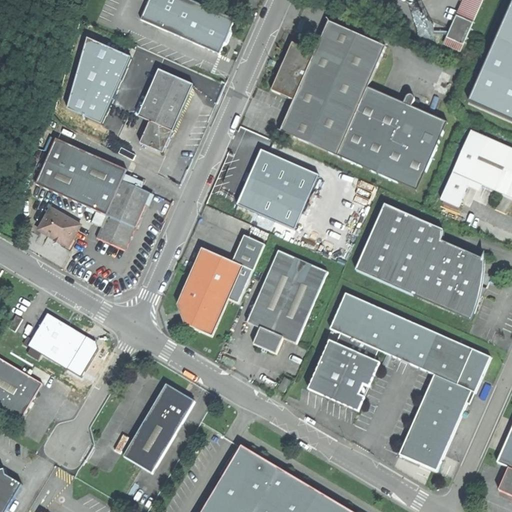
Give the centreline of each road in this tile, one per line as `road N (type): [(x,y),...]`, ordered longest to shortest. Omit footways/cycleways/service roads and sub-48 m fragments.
road 1 (unclassified): [(132,328),(281,0)]
road 2 (unclassified): [(440,511),(132,328)]
road 3 (unclassified): [(446,511),(511,368)]
road 4 (unclassified): [(132,328),(0,250)]
road 5 (unclassified): [(132,328),(70,440)]
